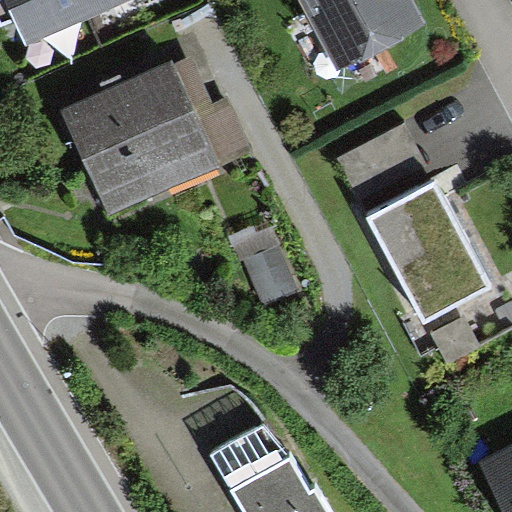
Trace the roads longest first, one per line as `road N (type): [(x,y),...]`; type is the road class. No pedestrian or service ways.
road 1 (residential): [(0,295),(143,302),(208,323),(265,362),(289,368),(325,346),(341,298),(213,44)]
road 2 (primary): [(0,344),(100,511)]
